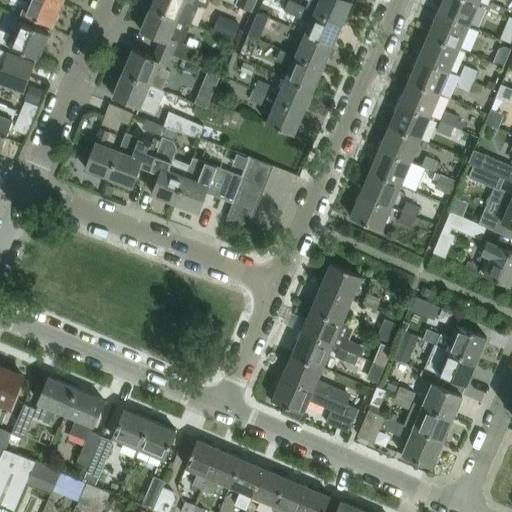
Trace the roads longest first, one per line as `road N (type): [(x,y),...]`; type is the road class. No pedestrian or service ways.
road 1 (residential): [(275,284),(400,0)]
road 2 (residential): [(275,284),(26,188)]
road 3 (residential): [(459,508),(226,408)]
road 4 (residential): [(226,408),(0,313)]
road 5 (residential): [(26,188),(107,0)]
road 6 (residential): [(226,408),(275,284)]
road 7 (residential): [(459,508),(511,386)]
